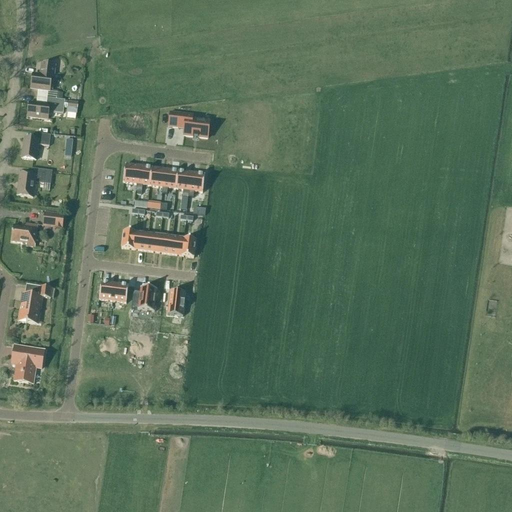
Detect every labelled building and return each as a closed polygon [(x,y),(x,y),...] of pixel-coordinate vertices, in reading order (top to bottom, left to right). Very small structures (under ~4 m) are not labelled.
[(54,66),(42,65),(40,77),(33,76),(31,89),(50,92),(51,79),(53,80),(54,66)] [(30,104),(28,118),(48,121),(49,113),(63,115),(65,101),(62,101),(54,100),(47,99),(46,106),(30,104)] [(68,102),(66,114),(77,115),(78,103),(68,102)] [(170,114),(169,128),(184,130),(183,137),(207,140),(209,124),(192,122),(192,117),(170,114)] [(25,140),(22,160),(36,162),(38,146),(49,148),(51,136),(37,134),(36,141),(25,140)] [(125,166),(123,184),(136,186),(139,168),(125,166)] [(136,186),(135,192),(141,193),(142,187),(149,188),(152,169),(139,168),(136,186)] [(152,169),(149,188),(162,189),(165,171),(152,169)] [(52,173),(32,170),(31,177),(20,175),(17,198),(33,200),(35,184),(50,186),(52,173)] [(162,189),(162,195),(167,196),(167,190),(176,191),(178,173),(165,171),(162,189)] [(178,173),(176,191),(183,192),(182,198),(188,199),(188,198),(189,193),(191,174),(178,173)] [(189,193),(188,198),(193,199),(194,193),(202,194),(205,176),(191,174),(189,193)] [(64,216),(44,214),(42,227),(62,230),(64,216)] [(11,243),(26,245),(26,247),(35,248),(38,226),(27,225),(26,229),(13,227),(11,243)] [(123,232),(121,250),(133,252),(136,234),(123,232)] [(136,234),(133,252),(145,253),(148,235),(136,234)] [(148,235),(145,253),(157,255),(159,237),(148,235)] [(159,237),(157,255),(169,256),(171,238),(159,237)] [(171,238),(169,256),(181,258),(183,240),(171,238)] [(183,240),(181,258),(193,259),(196,241),(183,240)] [(101,283),(99,302),(112,304),(115,285),(101,283)] [(115,285),(112,304),(126,305),(128,287),(115,285)] [(28,325),(37,326),(40,312),(42,299),(50,300),(52,290),(40,288),(38,297),(22,295),(21,301),(20,309),(18,323),(20,324),(28,325)] [(133,296),(131,310),(137,310),(137,311),(154,313),(154,312),(156,292),(157,292),(157,291),(140,289),(140,290),(140,293),(139,297),(133,296)] [(169,293),(167,316),(183,318),(185,294),(169,293)] [(41,371),(44,352),(14,347),(11,366),(16,367),(14,382),(33,386),(36,370),(41,371)]
